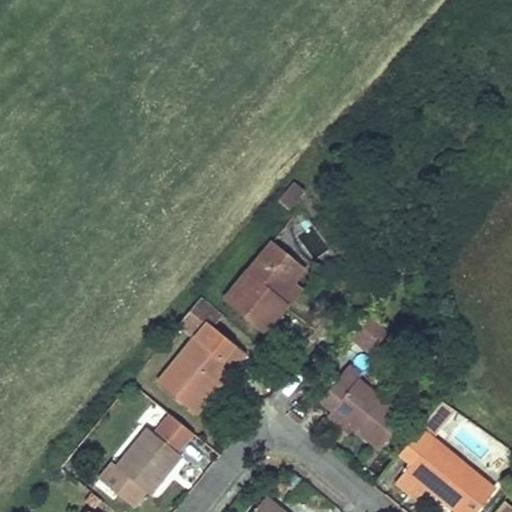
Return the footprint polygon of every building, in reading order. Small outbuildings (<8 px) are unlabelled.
[(289,188),(273,207),(283,215),(298,196),(289,188)] [(302,269),(268,243),(223,299),(262,330),(283,304),(278,299),(291,282),(302,269)] [(291,282),(278,299),(286,306),(300,289),(291,282)] [(384,328),(370,313),(351,335),(368,348),(384,328)] [(157,381),(190,408),(215,377),(226,363),(232,368),(245,351),(221,332),(206,320),(193,336),(157,381)] [(344,369),(336,378),(318,400),(331,410),(352,427),(378,447),(403,415),(357,379),(360,376),(347,365),(344,369)] [(215,377),(190,408),(195,412),(221,381),(215,377)] [(439,400),(417,426),(430,437),(451,410),(439,400)] [(348,432),(352,427),(331,410),(327,415),(348,432)] [(99,478),(133,506),(145,490),(150,493),(180,454),(146,426),(115,465),(112,462),(99,478)] [(408,464),(410,461),(430,478),(425,485),(455,509),(451,511),(472,511),(493,487),(430,437),(417,426),(395,454),(408,464)] [(420,490),(425,485),(430,478),(410,461),(408,464),(401,474),(420,490)] [(250,511),(286,511),(264,495),(250,511)] [(509,511),(511,510),(511,508),(501,500),(491,511),(509,511)]
